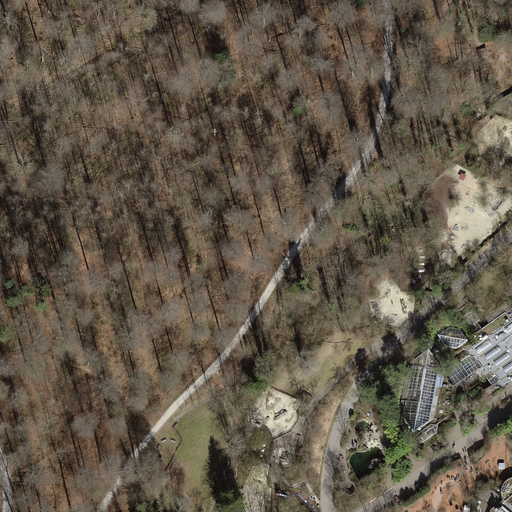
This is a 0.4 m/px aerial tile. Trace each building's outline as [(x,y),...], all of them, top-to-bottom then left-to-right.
[(410,285),(406,280),(397,287),(402,292),(417,293),(427,284),(437,274),(437,258),(426,246),(426,254),(430,258),(430,273),(417,285),(410,285)] [(413,273),(406,280),(410,285),(417,285),(430,273),(430,258),(426,254),(426,246),(414,246),(413,273)] [(437,424),(447,417),(449,403),(486,378),(491,385),(481,393),(485,399),(508,383),(510,386),(511,385),(511,307),(510,309),(506,302),(484,317),(488,324),(481,329),(477,323),(479,321),(471,311),(402,360),(398,379),(388,385),(381,423),(390,435),(377,444),(385,454),(384,464),(386,468),(411,450),(412,442),(421,443),(436,433),(437,424)] [(267,444),(260,436),(248,447),(253,463),(264,460),(266,451),(267,444)] [(511,511),(511,478),(509,479),(505,482),(502,487),(501,492),(502,498),(504,502),(497,509),(496,508),(493,508),(491,510),(489,511),(511,511)] [(423,488),(419,481),(408,489),(412,495),(423,488)] [(494,491),(486,488),(481,490),(477,494),(485,501),(494,491)] [(494,491),(485,501),(491,506),(499,496),(494,491)]
